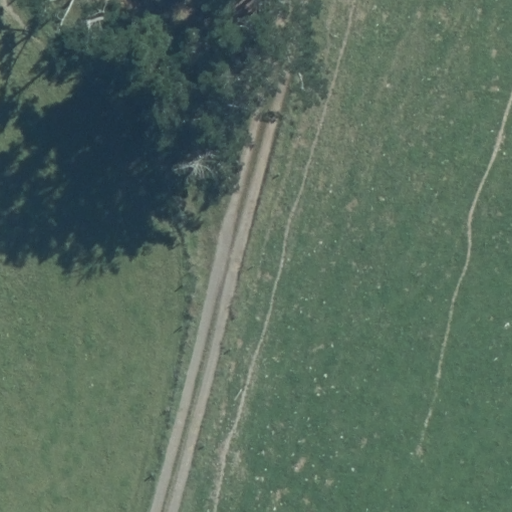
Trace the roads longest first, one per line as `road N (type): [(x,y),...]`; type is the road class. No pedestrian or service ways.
road 1 (residential): [(174,262),(245,0)]
road 2 (residential): [(511,505),(277,436)]
road 3 (residential): [(174,262),(215,281),(248,310),(270,348),(280,392),(277,436)]
road 4 (residential): [(0,353),(45,288),(85,266),(129,257),(174,262)]
